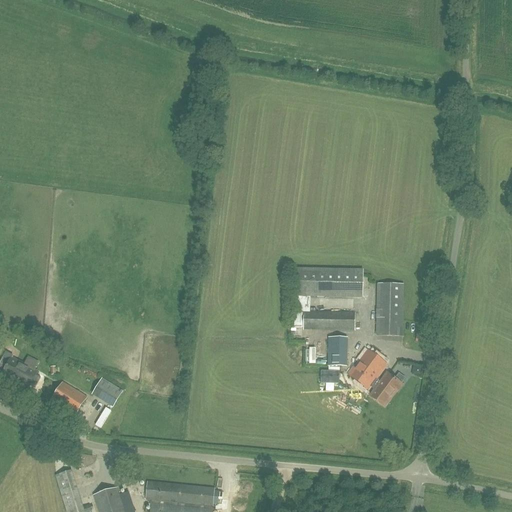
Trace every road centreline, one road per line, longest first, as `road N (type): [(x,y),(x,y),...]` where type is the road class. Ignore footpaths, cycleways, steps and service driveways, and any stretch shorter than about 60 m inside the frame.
road 1 (unclassified): [(417,479),(462,214),(467,0)]
road 2 (unclassified): [(417,479),(89,446),(0,407)]
